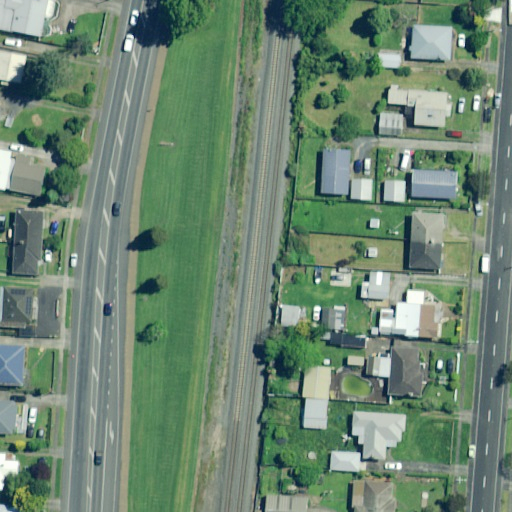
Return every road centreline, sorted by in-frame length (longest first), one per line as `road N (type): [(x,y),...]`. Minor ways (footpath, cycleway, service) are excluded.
road 1 (secondary): [(87,511),(101,255),(145,0)]
road 2 (residential): [(511,91),(480,511)]
